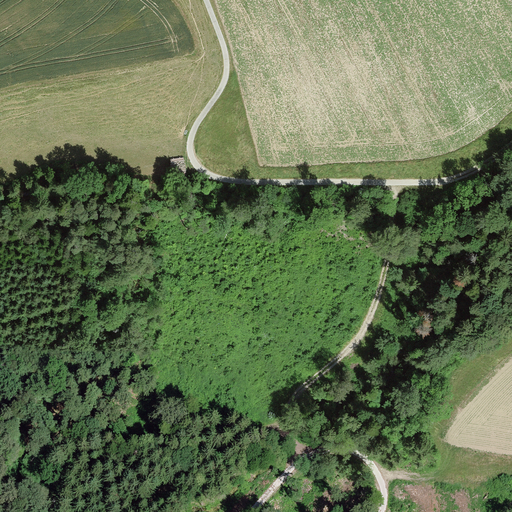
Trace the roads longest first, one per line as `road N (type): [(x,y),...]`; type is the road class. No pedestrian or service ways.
road 1 (track): [(511,138),(463,175),(432,182),(212,176),(191,146),(226,72),(207,0)]
road 2 (track): [(395,182),(386,261),(358,339),(296,397),(305,457)]
road 3 (track): [(246,511),(309,454),(342,452),(361,453),(373,469),(385,494),(379,511)]
